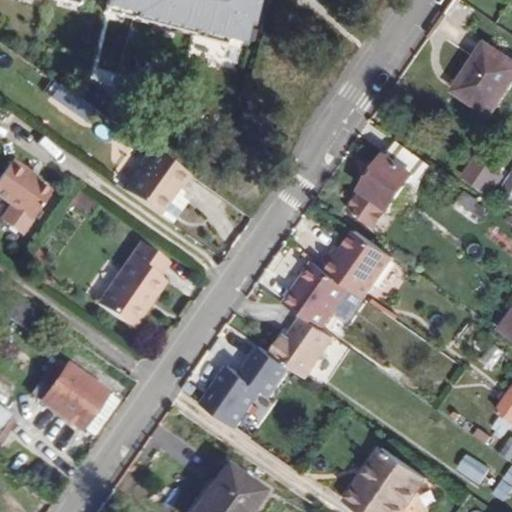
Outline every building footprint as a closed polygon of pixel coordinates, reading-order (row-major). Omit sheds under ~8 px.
[(134,0),(134,4),(158,10),(159,5),(181,10),(179,15),(199,20),(200,15),(248,26),(252,7),(256,8),(257,0),(134,0)] [(511,60),(485,43),(463,77),(469,81),(459,95),(491,116),(511,84),(511,60)] [(469,81),(463,77),(454,91),(459,95),(469,81)] [(82,101),(61,86),(53,98),(74,112),(82,101)] [(95,110),(82,101),(74,112),(87,121),(95,110)] [(389,210),(421,164),(394,145),(375,172),(371,169),(367,169),(364,174),(364,178),(368,181),(361,191),(362,192),(349,211),(373,228),(387,208),(389,210)] [(184,210),(188,203),(188,200),(183,197),(182,199),(174,193),(178,189),(179,190),(189,176),(150,149),(141,163),(143,165),(124,191),(171,224),(182,209),(184,210)] [(37,184),(24,175),(27,171),(12,161),(0,178),(0,197),(32,219),(50,192),(37,184)] [(40,180),(27,171),(24,175),(37,184),(40,180)] [(502,180),(491,171),(478,188),(490,197),(502,180)] [(511,197),(511,180),(501,196),(509,202),(511,197)] [(479,202),(466,192),(455,207),(478,224),(485,214),(476,207),(479,202)] [(95,211),(83,202),(80,207),(92,215),(95,211)] [(92,215),(80,207),(74,215),(87,223),(92,215)] [(322,271),(349,290),(364,300),(392,259),(355,233),(344,250),(338,258),(333,254),(322,271)] [(165,282),(158,277),(168,263),(140,243),(97,305),(128,326),(148,299),(152,301),(165,282)] [(344,250),(339,246),(333,254),(338,258),(344,250)] [(321,331),(349,290),(322,271),(312,264),(284,305),(302,318),(321,331)] [(16,299),(4,316),(26,331),(38,314),(16,299)] [(152,301),(148,299),(128,326),(132,329),(152,301)] [(511,310),(498,331),(511,340),(511,310)] [(333,339),(321,331),(302,318),(287,340),(283,337),(270,356),(304,380),(333,339)] [(31,395),(81,430),(107,393),(67,366),(51,389),(41,382),(31,395)] [(498,393),(511,403),(511,390),(509,394),(501,388),(498,393)] [(0,409),(4,413),(13,400),(0,390),(0,409)] [(511,424),(511,403),(498,393),(494,399),(503,404),(496,413),(511,424)] [(4,413),(0,409),(0,432),(10,417),(4,413)] [(491,439),(478,431),(474,437),(486,446),(491,439)] [(511,459),(511,458),(511,435),(501,452),(511,459)] [(404,511),(428,480),(384,449),(347,502),(360,511),(404,511)] [(467,453),(456,469),(480,484),(490,468),(467,453)] [(249,511),(263,494),(225,466),(192,511),(249,511)] [(511,466),(493,491),(505,500),(511,491),(511,466)]
